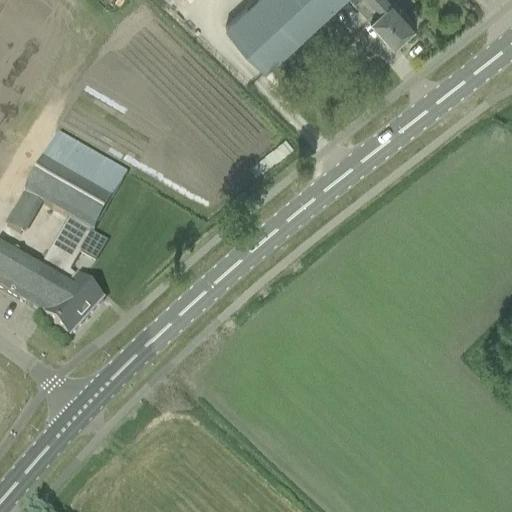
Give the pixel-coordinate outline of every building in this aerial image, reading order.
[(338,0),(252,0),(225,26),(265,68),(338,0)] [(392,45),(416,23),(394,0),(350,0),(353,3),(369,21),(392,45)] [(58,136),(33,179),(24,194),(44,206),(69,221),(93,235),(112,203),(128,176),(58,136)] [(64,283),(93,235),(69,221),(40,269),(64,283)] [(0,244),(0,292),(42,317),(43,318),(69,342),(70,340),(71,339),(101,305),(101,306),(102,304),(78,280),(70,288),(64,283),(40,269),(0,244)]
